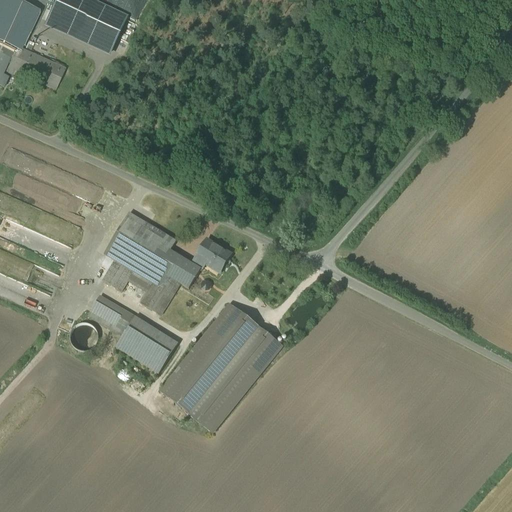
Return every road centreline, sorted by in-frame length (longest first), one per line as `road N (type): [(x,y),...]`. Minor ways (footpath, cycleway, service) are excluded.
road 1 (unclassified): [(0,119),(317,266)]
road 2 (unclassified): [(317,266),(511,45)]
road 3 (unclassified): [(317,266),(511,364)]
